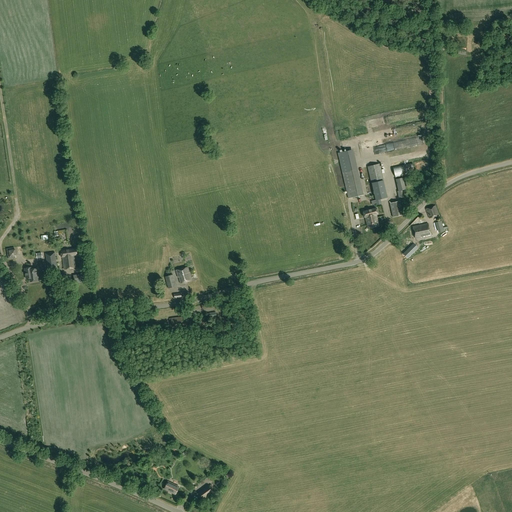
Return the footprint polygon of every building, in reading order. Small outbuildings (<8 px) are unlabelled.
[(363,195),(353,149),(338,153),(349,198),(363,195)] [(376,205),(382,204),(380,199),(388,197),(380,164),(367,167),(376,205)] [(406,189),(403,178),(396,179),(399,191),(397,191),(399,198),(405,197),(409,196),(408,191),(411,190),(410,188),(406,189)] [(393,217),(403,215),(400,201),(390,203),(393,217)] [(429,219),(438,215),(435,206),(426,209),(429,219)] [(379,225),(377,216),(378,216),(377,209),(364,212),(366,220),(368,228),(379,225)] [(440,232),(444,231),(441,220),(436,221),(440,232)] [(431,235),(428,224),(420,226),(413,227),(416,238),(420,237),(431,235)] [(414,243),(403,254),(407,258),(418,248),(414,243)] [(16,258),(14,248),(7,249),(8,259),(16,258)] [(64,270),(76,268),(74,256),(77,256),(76,249),(62,251),(64,270)] [(48,273),(58,271),(55,253),(45,254),(48,273)] [(36,269),(32,269),(31,268),(30,268),(30,267),(29,267),(26,267),(26,268),(24,269),(25,276),(29,275),(30,282),(38,281),(37,276),(38,276),(36,269)] [(192,280),(191,274),(189,267),(176,270),(179,278),(181,284),(192,280)] [(75,284),(92,281),(90,273),(74,276),(75,284)] [(169,288),(176,286),(173,275),(165,277),(169,288)] [(171,326),(189,324),(188,315),(170,318),(171,326)] [(168,482),(165,489),(176,494),(179,487),(168,482)] [(199,493),(203,498),(212,491),(208,486),(199,493)]
